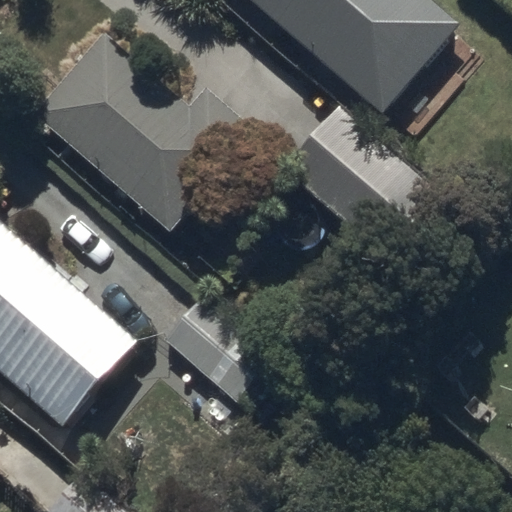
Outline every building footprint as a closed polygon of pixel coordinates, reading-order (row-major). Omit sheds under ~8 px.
[(242,0),(396,128),(471,38),(427,0),(242,0)] [(269,150),(215,101),(198,119),(114,43),(40,124),(178,249),(269,150)] [(486,244),(347,121),(294,180),(433,304),(486,244)] [(0,378),(72,440),(145,354),(4,234),(0,237),(0,378)] [(278,365),(208,305),(169,350),(238,410),(278,365)]
